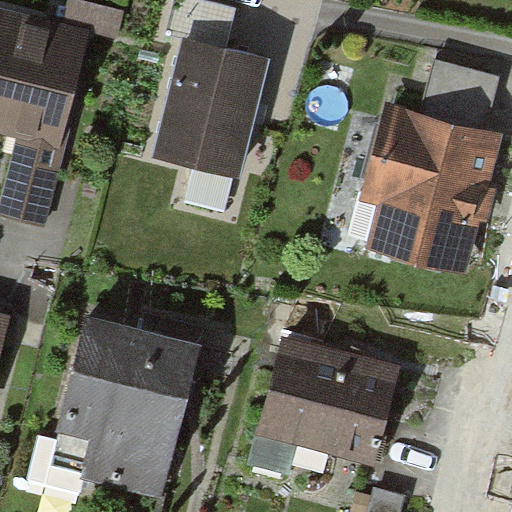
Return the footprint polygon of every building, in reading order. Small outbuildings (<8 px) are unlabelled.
[(32,0),(0,0),(0,109),(18,113),(1,190),(49,201),(90,13),(32,0)] [(200,0),(176,0),(168,35),(180,38),(226,49),(236,9),(200,0)] [(180,38),(150,161),(193,171),(234,180),(239,181),(269,59),(226,49),(180,38)] [(420,116),(485,132),(500,76),(435,59),(420,116)] [(382,204),(371,246),(464,270),(477,219),(486,221),(495,190),(487,188),(500,136),(485,132),(420,116),(383,107),(361,199),(382,204)] [(234,180),(193,171),(186,201),(227,211),(234,180)] [(0,357),(10,317),(0,314),(0,357)] [(89,316),(54,464),(85,471),(84,478),(163,497),(200,342),(89,316)] [(284,333),(250,461),(289,471),(296,443),(377,465),(404,364),(284,333)] [(371,489),(365,511),(399,511),(403,497),(371,489)]
